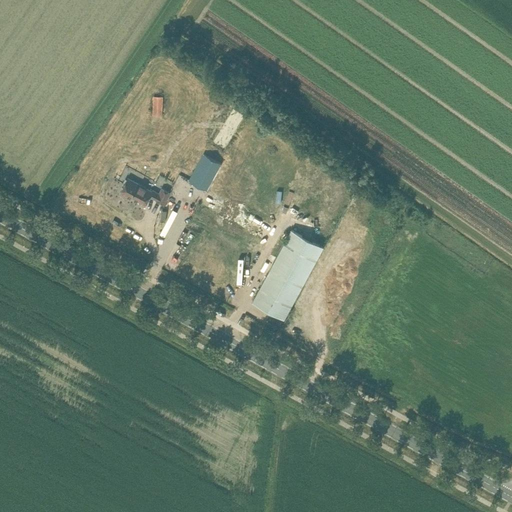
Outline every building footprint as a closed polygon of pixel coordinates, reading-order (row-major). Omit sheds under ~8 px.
[(153,109),(163,109),(163,96),(154,96),(153,109)] [(212,143),(225,151),(246,116),(233,109),(212,143)] [(191,180),(208,190),(222,163),(205,154),(191,180)] [(308,159),(294,181),(309,191),(315,182),(320,185),(328,173),(308,159)] [(344,177),(338,190),(348,195),(354,182),(344,177)] [(121,192),(145,205),(150,196),(157,199),(156,199),(164,204),(170,192),(163,188),(160,193),(154,190),(153,191),(128,178),(121,192)] [(186,209),(196,185),(191,183),(181,207),(186,209)] [(253,301),(285,318),(324,246),(292,229),(253,301)] [(256,259),(258,250),(248,248),(247,257),(256,259)] [(218,258),(216,265),(239,273),(242,266),(218,258)] [(223,271),(217,285),(235,293),(241,279),(223,271)] [(293,316),(291,320),(314,330),(316,326),(293,316)]
